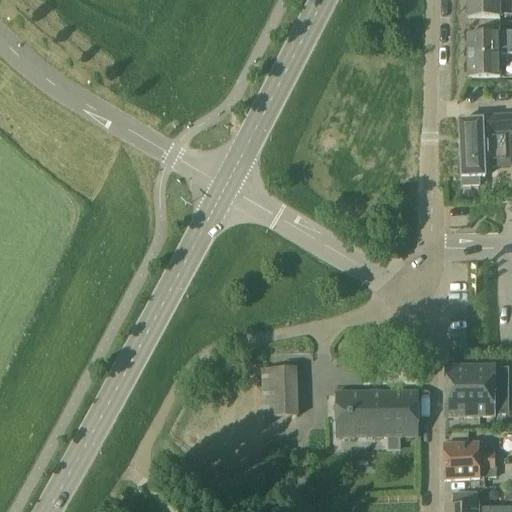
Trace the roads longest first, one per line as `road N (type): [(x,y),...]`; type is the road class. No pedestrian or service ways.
road 1 (residential): [(50,511),(226,185)]
road 2 (unclassified): [(226,185),(71,100),(0,41)]
road 3 (unclassified): [(427,301),(226,185)]
road 4 (residential): [(431,511),(427,301)]
road 5 (residential): [(226,185),(323,0)]
road 6 (residential): [(429,192),(433,0)]
